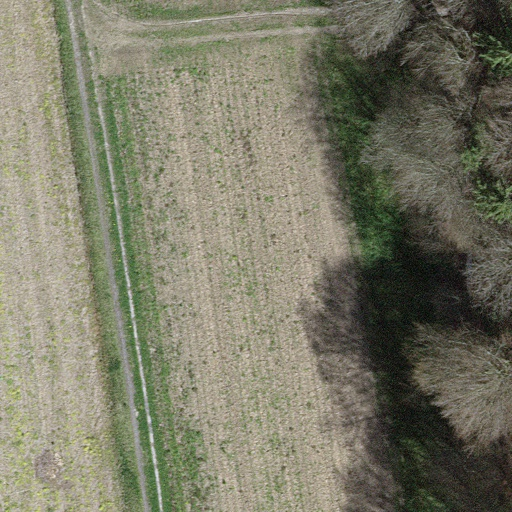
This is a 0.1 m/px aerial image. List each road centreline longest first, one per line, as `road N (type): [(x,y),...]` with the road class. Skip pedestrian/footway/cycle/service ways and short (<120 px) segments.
road 1 (track): [(161,511),(77,0)]
road 2 (track): [(84,39),(488,0)]
